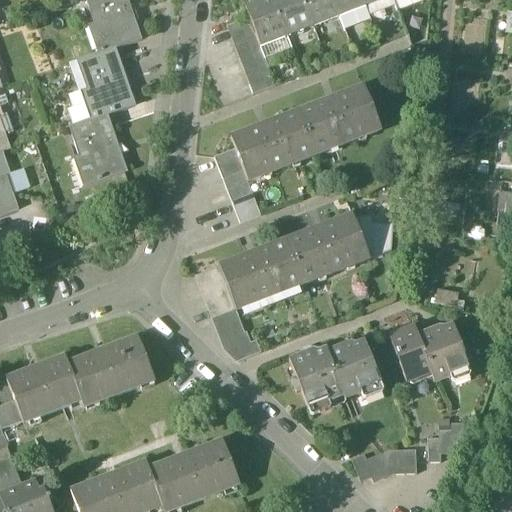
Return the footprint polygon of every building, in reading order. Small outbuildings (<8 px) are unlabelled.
[(84,0),(103,55),(114,51),(141,42),(126,0),(84,0)] [(270,0),(244,10),(248,21),(252,32),(257,43),(259,49),(286,39),(270,0)] [(312,29),(300,0),(270,0),(286,39),(312,29)] [(338,19),(330,0),(300,0),(312,29),(338,19)] [(360,0),(330,0),(338,19),(364,9),(360,0)] [(360,0),(364,9),(385,0),(360,0)] [(248,21),(226,29),(230,41),(252,32),(248,21)] [(252,32),(230,41),(235,52),(257,43),(252,32)] [(257,43),(235,52),(239,63),(261,55),(259,49),(257,43)] [(103,55),(77,64),(96,121),(107,117),(134,108),(114,51),(103,55)] [(261,55),(239,63),(243,74),(266,66),(261,55)] [(266,66),(243,74),(248,86),(270,77),(266,66)] [(270,77),(248,86),(252,97),(274,89),(270,77)] [(347,99),(314,112),(312,108),(296,114),(314,159),(380,134),(363,88),(346,95),(347,99)] [(281,125),(248,138),(246,134),(230,141),(234,151),(238,162),(243,173),(247,185),(314,159),(296,114),(280,121),(281,125)] [(96,121),(69,130),(79,158),(73,160),(83,190),(126,174),(107,117),(96,121)] [(0,154),(10,151),(4,134),(0,135),(0,133),(0,154)] [(234,151),(213,160),(217,170),(238,162),(234,151)] [(0,218),(18,212),(12,194),(8,196),(3,181),(7,180),(0,160),(0,218)] [(238,162),(217,170),(222,182),(243,173),(238,162)] [(243,173),(222,182),(226,193),(247,185),(243,173)] [(247,185),(226,193),(230,204),(251,196),(247,185)] [(251,196),(230,204),(235,215),(256,207),(251,196)] [(256,207),(235,215),(239,226),(260,218),(256,207)] [(351,217),(334,224),(336,228),(302,241),(301,237),(285,243),(302,288),(390,254),(392,228),(371,226),(372,220),(360,219),(353,222),(351,217)] [(285,243),(268,250),(270,254),(237,267),(235,263),(218,269),(218,270),(235,314),(302,288),(285,243)] [(218,269),(196,278),(213,322),(235,314),(218,270),(218,269)] [(235,314),(213,322),(221,344),(244,335),(235,314)] [(417,341),(430,376),(434,385),(469,372),(452,329),(440,334),(439,332),(417,341)] [(430,376),(417,341),(413,331),(388,341),(405,385),(430,376)] [(244,335),(221,344),(222,346),(224,345),(228,356),(233,354),(232,352),(250,345),(245,335),(244,335)] [(137,340),(68,366),(82,403),(85,411),(154,384),(137,340)] [(250,345),(232,352),(233,354),(237,365),(260,356),(255,343),(250,345)] [(352,350),(350,347),(327,356),(344,399),(345,403),(381,388),(364,345),(352,350)] [(327,356),(325,352),(314,357),(313,354),(288,363),(296,382),(291,383),(296,396),(301,394),(308,413),(344,399),(327,356)] [(65,359),(6,382),(14,404),(22,425),(23,427),(82,403),(68,366),(65,359)] [(14,404),(0,409),(0,428),(1,433),(22,425),(14,404)] [(451,433),(451,451),(464,450),(463,426),(450,427),(451,433)] [(451,451),(451,433),(438,434),(439,442),(439,458),(451,457),(451,451)] [(439,458),(439,442),(427,442),(427,466),(439,466),(439,458)] [(221,443),(148,472),(163,509),(163,511),(177,511),(239,488),(221,443)] [(415,453),(403,454),(404,478),(416,477),(415,453)] [(393,478),(388,454),(375,459),(384,482),(393,478)] [(403,454),(388,454),(393,478),(404,478),(403,454)] [(371,480),(365,463),(363,458),(351,463),(359,485),(371,480)] [(384,482),(375,459),(365,463),(371,480),(373,486),(384,482)] [(145,464),(70,494),(77,511),(155,511),(163,509),(148,472),(145,464)] [(1,504),(4,511),(51,511),(44,492),(39,494),(35,483),(18,490),(19,494),(0,501),(1,504)]
